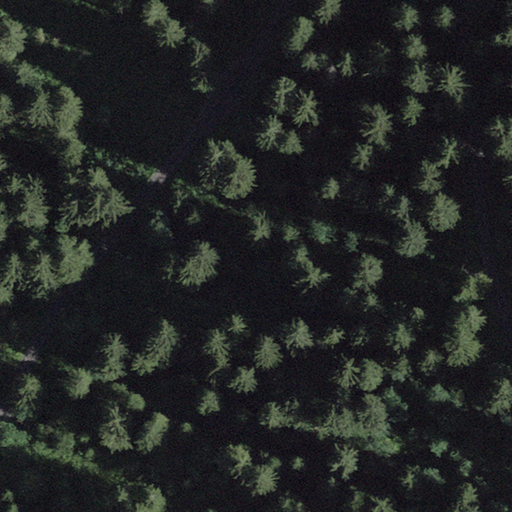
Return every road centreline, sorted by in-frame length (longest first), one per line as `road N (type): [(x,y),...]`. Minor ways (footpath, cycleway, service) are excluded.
road 1 (unclassified): [(287,0),(263,43),(89,261),(38,340),(0,424)]
road 2 (unclassified): [(511,337),(486,266),(457,0)]
